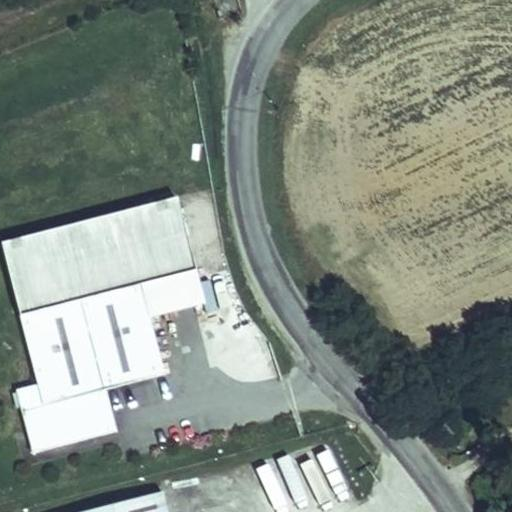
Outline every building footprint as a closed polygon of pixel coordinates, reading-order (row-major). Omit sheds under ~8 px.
[(0,251),(0,274),(15,326),(137,291),(191,275),(170,203),(0,251)] [(19,437),(48,456),(110,438),(99,398),(163,380),(137,291),(15,326),(34,390),(8,398),(19,437)] [(266,332),(243,339),(256,381),(279,374),(266,332)] [(48,456),(19,437),(23,450),(26,463),(36,459),(48,456)] [(163,511),(160,497),(105,511),(163,511)]
